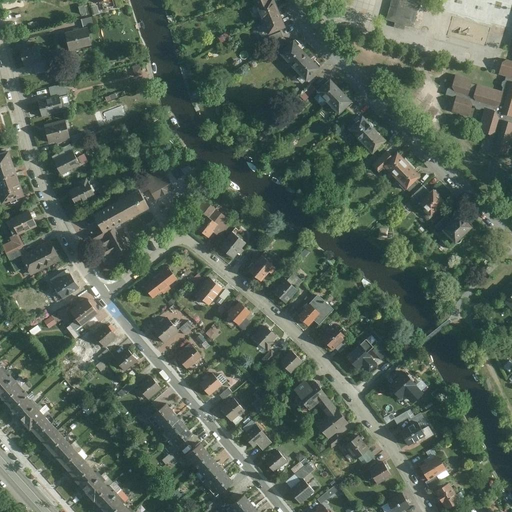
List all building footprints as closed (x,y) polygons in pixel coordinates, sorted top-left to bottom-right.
[(257,0),(262,12),(280,5),(278,0),(257,0)] [(392,0),(386,23),(392,25),(392,28),(404,32),(405,28),(421,32),(429,2),(423,0),(392,0)] [(85,4),(78,5),(80,13),(87,12),(85,4)] [(262,12),(269,31),(288,24),(280,5),(262,12)] [(92,17),(81,20),(82,23),(83,27),(94,24),(92,17)] [(69,50),(91,45),(87,27),(65,31),(69,50)] [(275,45),(285,38),(282,31),(268,37),(275,45)] [(283,52),(291,44),(285,38),(275,45),(280,51),(281,50),(283,52)] [(283,52),(295,65),(310,52),(297,38),(291,44),(283,52)] [(37,43),(20,47),(24,64),(33,62),(41,60),(37,43)] [(295,65),(308,79),(322,66),(310,52),(295,65)] [(511,60),(504,58),(501,68),(500,74),(506,76),(505,79),(502,81),(501,84),(503,86),(502,91),(472,82),(473,80),(455,75),(452,84),(448,87),(446,94),(455,96),(451,110),(469,116),(472,103),(474,104),(476,108),(479,109),(483,107),(485,107),(477,131),(486,133),(489,134),(492,138),(496,139),(492,152),(509,156),(511,144),(511,60)] [(45,59),(41,60),(33,62),(37,74),(48,71),(45,59)] [(318,88),(330,101),(344,88),(332,75),(318,88)] [(344,88),(330,101),(341,113),(355,100),(344,88)] [(59,96),(38,101),(42,116),(63,111),(59,96)] [(122,105),(106,112),(109,121),(126,115),(122,105)] [(350,125),(363,138),(377,125),(364,112),(350,125)] [(64,118),(44,124),(49,143),(55,141),(56,143),(70,139),(64,118)] [(344,122),(335,131),(339,135),(348,127),(344,122)] [(363,138),(374,151),(389,138),(377,125),(363,138)] [(85,131),(71,136),(73,142),(87,138),(85,131)] [(0,150),(0,176),(16,172),(8,148),(0,150)] [(54,158),(62,174),(89,161),(84,153),(76,157),(72,149),(54,158)] [(386,163),(397,175),(412,162),(400,149),(395,155),(386,163)] [(386,163),(395,155),(389,150),(375,163),(379,169),(386,163)] [(412,162),(397,175),(408,187),(423,174),(412,162)] [(163,168),(135,184),(142,193),(149,189),(156,199),(175,188),(163,168)] [(23,194),(16,172),(0,176),(0,200),(0,201),(23,194)] [(69,189),(77,205),(96,196),(87,177),(78,182),(80,184),(69,189)] [(409,189),(414,195),(422,187),(417,182),(409,189)] [(117,200),(92,212),(101,228),(91,233),(96,242),(94,243),(103,259),(113,253),(117,260),(132,251),(124,238),(127,236),(122,227),(117,230),(115,226),(149,207),(142,193),(135,184),(114,195),(117,200)] [(421,200),(431,191),(425,184),(422,187),(414,195),(412,197),(413,198),(411,199),(423,211),(428,207),(421,200)] [(434,214),(448,200),(435,187),(431,191),(421,200),(428,207),(434,214)] [(196,228),(208,237),(214,231),(222,236),(230,225),(225,222),(228,218),(205,201),(198,209),(206,215),(196,228)] [(18,233),(36,225),(29,210),(11,219),(18,233)] [(458,242),(475,225),(461,211),(453,219),(444,228),(445,229),(458,242)] [(444,228),(453,219),(448,214),(436,226),(442,232),(445,229),(444,228)] [(220,247),(233,258),(245,243),(232,232),(220,247)] [(2,245),(6,254),(18,248),(24,246),(18,233),(9,237),(11,240),(2,245)] [(60,260),(50,242),(22,256),(20,257),(25,266),(30,275),(60,260)] [(20,257),(22,256),(18,248),(6,254),(15,271),(25,266),(20,257)] [(262,255),(250,271),(267,283),(274,275),(272,273),(277,267),(262,255)] [(157,277),(168,291),(171,288),(169,286),(178,279),(169,267),(157,277)] [(274,291),(286,302),(299,289),(297,287),(303,281),(294,273),(288,279),(286,277),(274,291)] [(63,298),(79,288),(70,274),(54,284),(63,298)] [(188,283),(193,288),(203,278),(199,274),(188,283)] [(157,277),(144,286),(153,298),(163,291),(165,293),(168,291),(157,277)] [(210,304),(223,288),(210,277),(197,294),(210,304)] [(219,296),(224,300),(231,292),(226,288),(219,296)] [(319,295),(299,316),(310,326),(315,320),(320,325),(335,309),(319,295)] [(84,324),(97,313),(85,298),(70,310),(77,319),(71,324),(76,330),(84,324)] [(229,314),(240,324),(246,318),(251,312),(240,302),(229,314)] [(53,317),(45,320),(47,327),(55,324),(53,317)] [(153,330),(165,343),(179,331),(167,317),(153,330)] [(251,322),(246,318),(240,324),(245,329),(251,322)] [(186,334),(194,327),(189,321),(180,329),(186,334)] [(94,334),(105,347),(118,336),(107,323),(94,334)] [(89,329),(84,324),(76,330),(71,324),(67,327),(77,338),(89,329)] [(266,326),(255,338),(269,350),(276,343),(273,341),(277,336),(266,326)] [(335,326),(323,339),(334,349),(346,337),(335,326)] [(367,339),(347,358),(358,369),(363,365),(370,371),(378,364),(367,353),(375,346),(367,339)] [(178,358),(187,369),(202,357),(191,343),(178,354),(181,356),(178,358)] [(125,370),(137,359),(127,347),(115,359),(125,370)] [(99,356),(102,360),(110,353),(107,349),(99,356)] [(269,365),(278,356),(272,349),(262,359),(269,365)] [(303,362),(292,351),(280,362),(292,374),(299,366),(303,362)] [(106,366),(115,359),(110,353),(102,360),(106,366)] [(0,378),(9,370),(1,362),(0,362),(0,378)] [(304,371),(299,366),(292,374),(291,375),(295,379),(304,371)] [(16,379),(9,370),(0,378),(0,391),(1,393),(16,379)] [(406,372),(390,387),(401,399),(406,395),(413,403),(426,393),(406,372)] [(212,373),(200,384),(210,396),(222,385),(212,373)] [(149,399),(162,388),(151,376),(138,387),(149,399)] [(24,388),(16,379),(1,393),(9,401),(24,388)] [(123,389),(127,393),(136,386),(132,381),(123,389)] [(319,404),(323,409),(331,403),(315,383),(311,386),(307,381),(293,393),(296,397),(294,399),(302,409),(307,406),(310,411),(319,404)] [(223,399),(231,391),(228,387),(219,395),(223,399)] [(32,396),(24,388),(9,401),(16,410),(32,396)] [(40,405),(32,396),(16,410),(24,419),(40,405)] [(234,399),(221,409),(232,422),(244,411),(234,399)] [(149,419),(155,426),(174,411),(168,403),(149,419)] [(318,423),(329,438),(348,424),(331,403),(323,409),(328,416),(318,423)] [(47,413),(40,405),(24,419),(32,427),(47,413)] [(174,411),(155,426),(162,434),(180,419),(174,411)] [(411,417),(408,412),(395,419),(398,425),(411,417)] [(55,422),(47,413),(32,427),(40,436),(55,422)] [(410,420),(413,425),(418,422),(425,418),(422,413),(410,420)] [(180,419),(162,434),(168,442),(187,427),(180,419)] [(63,431),(55,422),(40,436),(47,444),(63,431)] [(413,425),(401,432),(409,446),(426,437),(418,422),(413,425)] [(258,444),(267,437),(256,425),(244,436),(254,448),(258,444)] [(187,427),(168,442),(175,450),(194,434),(187,427)] [(70,439),(63,431),(47,444),(55,453),(70,439)] [(332,448),(342,440),(338,434),(327,442),(332,448)] [(370,450),(359,437),(346,447),(357,460),(370,450)] [(78,448),(70,439),(55,453),(63,462),(78,448)] [(200,443),(182,458),(189,466),(207,451),(200,443)] [(86,456),(78,448),(63,462),(70,470),(86,456)] [(214,458),(207,451),(189,466),(196,474),(214,458)] [(266,461),(275,472),(288,462),(279,451),(266,461)] [(163,460),(166,465),(175,458),(171,453),(163,460)] [(94,465),(86,456),(70,470),(78,479),(94,465)] [(422,467),(430,480),(448,470),(440,456),(422,467)] [(214,458),(196,474),(202,481),(220,466),(214,458)] [(292,469),(295,474),(305,466),(301,462),(292,469)] [(383,462),(370,470),(378,484),(392,476),(383,462)] [(101,473),(94,465),(78,479),(86,487),(101,473)] [(227,474),(220,466),(202,481),(209,489),(227,474)] [(305,466),(295,474),(301,481),(311,474),(305,466)] [(109,482),(101,473),(86,487),(94,496),(109,482)] [(227,474),(209,489),(215,497),(233,481),(227,474)] [(286,482),(292,490),(302,482),(301,481),(295,474),(286,482)] [(291,491),(301,504),(315,493),(305,480),(302,482),(292,490),(291,491)] [(117,491),(109,482),(94,496),(101,505),(117,491)] [(460,502),(449,483),(436,490),(447,509),(460,502)] [(110,511),(125,499),(117,491),(101,505),(108,511),(110,511)] [(330,497),(327,493),(319,499),(322,503),(330,497)] [(403,494),(389,503),(394,511),(400,511),(405,510),(410,506),(403,494)] [(227,510),(228,511),(239,511),(251,503),(244,495),(227,510)] [(206,505),(209,509),(217,503),(213,498),(206,505)] [(127,511),(132,508),(125,499),(110,511),(127,511)] [(251,503),(239,511),(255,511),(257,510),(251,503)]
